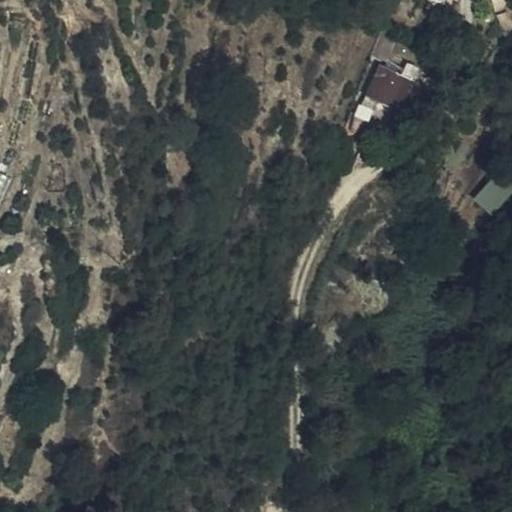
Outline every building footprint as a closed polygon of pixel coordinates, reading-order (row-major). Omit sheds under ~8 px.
[(401,74),(412,42),(400,37),(386,69),(401,74)] [(415,124),(434,79),(424,75),(418,89),(399,81),(385,112),(415,124)] [(495,213),(511,192),(511,178),(500,169),(476,197),(495,213)] [(0,207),(14,178),(0,171),(0,207)] [(367,423),(377,385),(359,378),(348,417),(367,423)]
